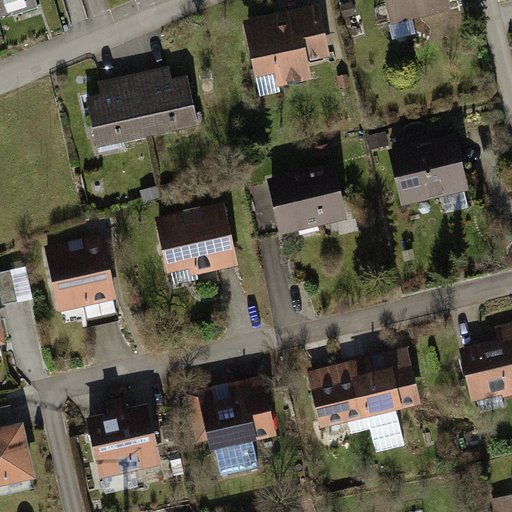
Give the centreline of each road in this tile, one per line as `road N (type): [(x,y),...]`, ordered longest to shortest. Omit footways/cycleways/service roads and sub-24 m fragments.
road 1 (residential): [(511,284),(50,390),(75,511)]
road 2 (residential): [(0,84),(195,0)]
